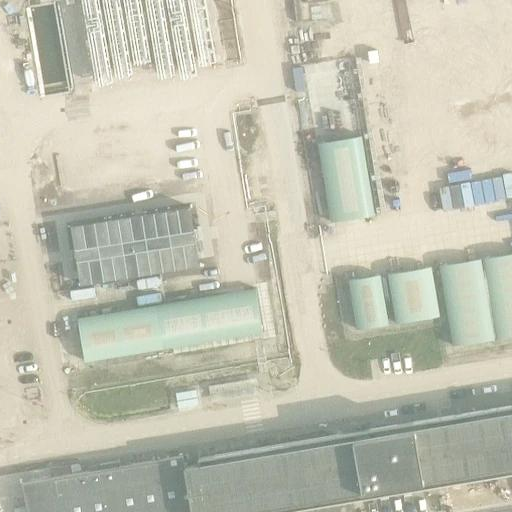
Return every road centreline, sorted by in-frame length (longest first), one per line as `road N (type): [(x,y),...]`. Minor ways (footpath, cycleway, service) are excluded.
road 1 (unknown): [(12,114),(261,64)]
road 2 (unknown): [(415,232),(396,151),(404,120),(511,125)]
